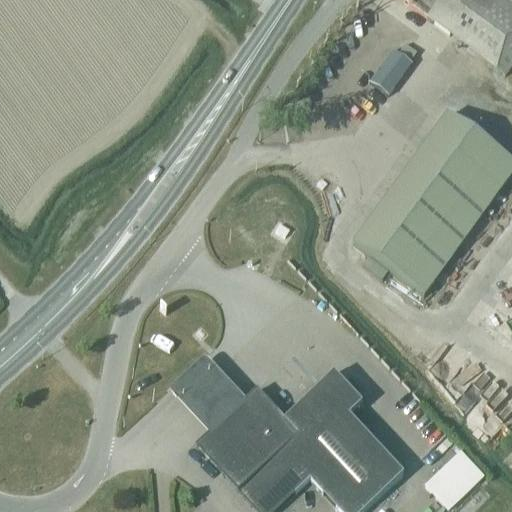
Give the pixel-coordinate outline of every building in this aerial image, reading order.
[(511,0),(394,0),(485,63),(503,77),(511,64),(511,0)] [(409,65),(416,56),(403,47),(397,57),(409,65)] [(388,100),(411,67),(409,65),(397,57),(391,53),(367,86),(388,100)] [(511,167),(445,119),(351,248),(422,300),(511,176),(511,167)] [(365,511),(402,479),(347,420),(362,406),(334,377),(336,375),(335,374),(282,423),(256,395),(258,392),(257,391),(194,450),(252,511),(277,511),(308,484),(334,511),(365,511)] [(174,410),(214,450),(248,416),(209,376),(174,410)] [(462,452),(425,488),(448,511),(451,511),(487,478),(462,452)]
